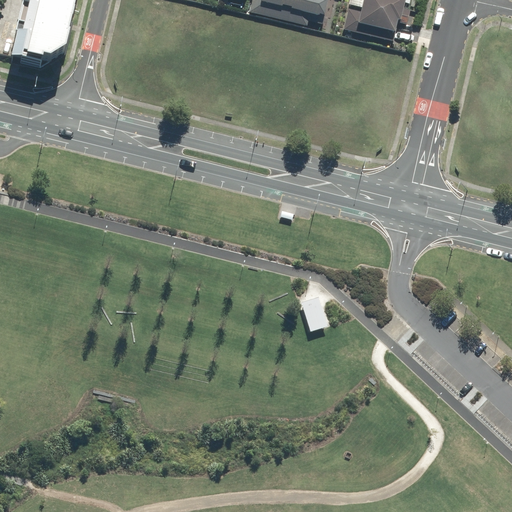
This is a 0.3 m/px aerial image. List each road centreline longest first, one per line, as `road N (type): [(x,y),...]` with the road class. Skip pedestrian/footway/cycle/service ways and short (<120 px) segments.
road 1 (secondary): [(75,112),(359,183),(411,210)]
road 2 (secondary): [(411,210),(71,131)]
road 3 (residential): [(460,0),(411,210)]
